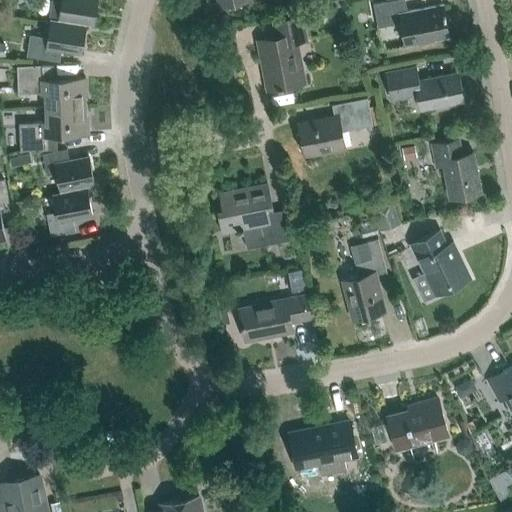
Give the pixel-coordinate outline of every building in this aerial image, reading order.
[(73,19),(86,21),(94,22),(97,0),(51,0),(50,14),(49,14),(49,15),(59,17),(59,22),(72,24),(73,19)] [(405,0),(397,0),(374,5),(379,29),(402,24),(407,46),(451,37),(445,5),(408,12),(405,0)] [(297,50),(300,49),(298,40),(307,39),(302,15),(272,21),(275,38),(256,42),(260,56),(263,56),(269,88),(303,82),(297,50)] [(61,48),(81,52),(86,21),(73,19),(72,24),(51,21),(48,37),(30,35),(27,56),(59,61),(61,48)] [(10,62),(0,60),(0,68),(4,69),(4,67),(10,67),(10,62)] [(84,95),(86,95),(85,78),(54,79),(54,64),(17,66),(18,93),(46,92),(47,107),(84,105),(84,95)] [(456,72),(420,80),(417,66),(386,72),(392,101),(420,96),(423,109),(462,101),(456,72)] [(341,131),(373,125),(367,97),(332,104),(334,116),(299,123),(305,155),(344,147),(341,131)] [(87,133),(87,116),(85,116),(84,105),(47,107),(47,122),(19,123),(20,150),(57,149),(57,134),(87,133)] [(472,152),(461,154),(458,139),(433,144),(437,166),(444,165),(451,197),(480,192),(472,152)] [(417,156),(415,144),(402,147),(404,159),(417,156)] [(73,186),(86,183),(94,182),(89,157),(69,161),(67,149),(43,153),(47,175),(57,173),(61,194),(74,191),(73,186)] [(0,218),(0,204),(9,203),(4,179),(0,179),(0,240),(4,240),(0,218)] [(290,239),(284,209),(273,212),(267,182),(220,192),(223,207),(218,208),(223,232),(237,229),(237,231),(243,229),(247,248),(290,239)] [(72,217),(92,214),(86,183),(73,186),(74,191),(61,194),(53,196),(56,211),(47,213),(51,235),(75,230),(72,217)] [(392,200),(372,207),(380,230),(400,223),(392,200)] [(379,233),(376,223),(360,228),(362,237),(379,233)] [(470,277),(452,241),(447,244),(440,229),(410,244),(424,271),(426,270),(437,293),(470,277)] [(375,275),(387,272),(378,238),(366,242),(370,259),(355,263),(359,276),(343,280),(354,318),(385,310),(375,275)] [(246,340),(293,330),(291,321),(311,317),(306,294),(271,301),(271,302),(239,308),(246,340)] [(511,406),(511,424),(506,428),(506,429),(511,426),(511,366),(481,383),(482,384),(489,380),(500,400),(493,404),(493,405),(507,398),(511,406)] [(471,378),(455,386),(460,398),(477,389),(471,378)] [(448,435),(438,398),(419,403),(420,407),(387,415),(396,448),(448,435)] [(342,458),(356,455),(349,420),(330,424),(330,426),(314,429),(314,428),(290,433),(297,466),(328,460),(327,459),(342,456),(342,458)] [(471,441),(465,437),(458,439),(455,445),(457,452),(463,455),(470,453),(473,447),(471,441)] [(6,511),(46,511),(39,475),(0,483),(6,511)] [(202,511),(199,496),(160,504),(161,510),(149,511),(202,511)]
